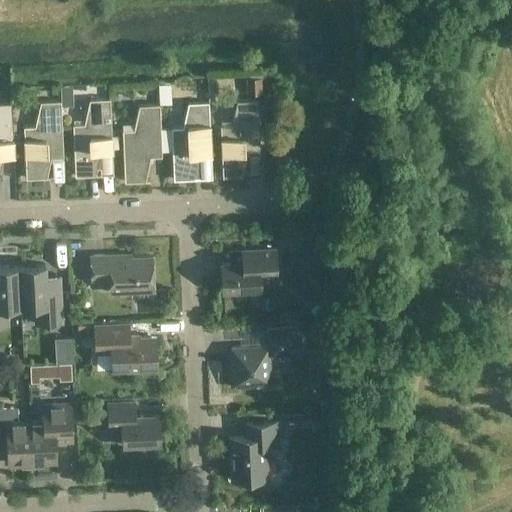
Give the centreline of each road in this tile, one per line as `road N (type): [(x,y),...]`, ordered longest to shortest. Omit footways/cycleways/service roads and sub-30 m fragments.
road 1 (residential): [(185,210),(200,500)]
road 2 (track): [(412,511),(407,378),(419,357),(445,341),(511,318)]
road 3 (residential): [(200,500),(0,509)]
road 4 (residential): [(0,218),(185,210)]
